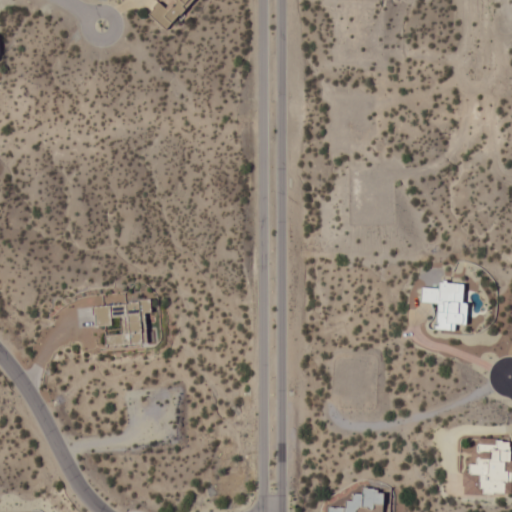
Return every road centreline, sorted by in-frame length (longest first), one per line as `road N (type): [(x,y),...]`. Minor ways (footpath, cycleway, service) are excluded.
road 1 (residential): [(267,0),(267,511)]
road 2 (residential): [(284,511),(284,0)]
road 3 (residential): [(0,356),(103,511)]
